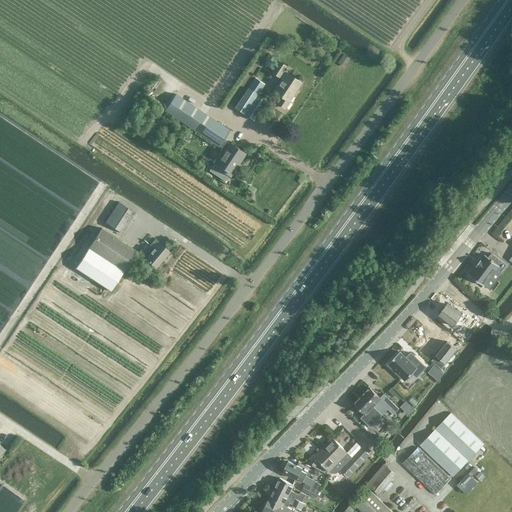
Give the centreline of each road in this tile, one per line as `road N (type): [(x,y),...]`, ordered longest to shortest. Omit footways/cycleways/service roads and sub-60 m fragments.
road 1 (unclassified): [(67,511),(462,0)]
road 2 (primary): [(507,0),(125,511)]
road 3 (tertiary): [(219,511),(511,191)]
road 4 (track): [(0,339),(101,187)]
